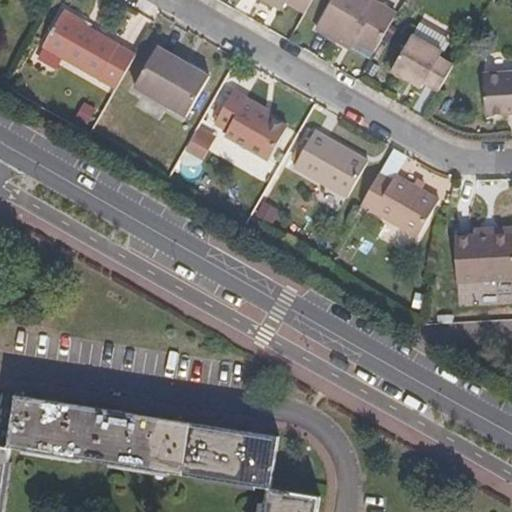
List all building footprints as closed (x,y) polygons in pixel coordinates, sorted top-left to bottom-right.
[(126,45),(72,15),(74,11),(53,0),(52,0),(31,37),(105,81),(126,45)] [(313,0),(301,22),(339,43),(357,53),(364,42),(383,9),(365,0),(313,0)] [(427,83),(440,61),(423,52),(438,28),(412,14),(404,26),(398,28),(376,63),(407,83),(411,75),(427,83)] [(176,110),(199,69),(149,41),(127,81),(176,110)] [(511,109),(511,65),(469,67),(471,109),(511,109)] [(275,120),(235,97),(237,92),(222,83),(202,117),(214,125),(212,129),(256,154),(275,120)] [(77,118),(90,125),(97,109),(84,103),(77,118)] [(339,191),(359,155),(305,124),(283,160),(339,191)] [(176,145),(189,153),(198,140),(185,131),(176,145)] [(191,182),(204,171),(193,158),(180,169),(191,182)] [(425,191),(387,171),(383,178),(365,169),(349,197),(405,228),(425,191)] [(272,225),(280,212),(264,203),(257,216),(272,225)] [(497,230),(498,220),(458,222),(458,231),(497,230)] [(499,278),(497,230),(458,231),(439,232),(440,280),(499,278)] [(279,481),(286,428),(19,390),(12,440),(273,477),(268,511),(322,511),(327,487),(279,481)] [(0,511),(3,511),(12,440),(0,438),(0,511)]
